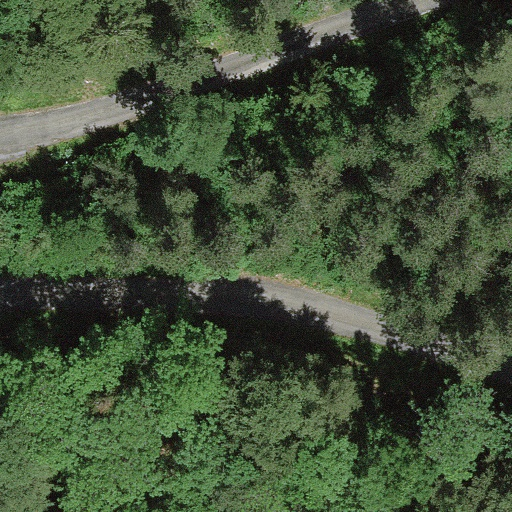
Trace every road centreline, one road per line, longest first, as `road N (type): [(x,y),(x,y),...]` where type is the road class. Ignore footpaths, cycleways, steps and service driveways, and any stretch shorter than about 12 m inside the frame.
road 1 (unclassified): [(511,373),(284,305),(158,295),(0,297)]
road 2 (unclassified): [(0,136),(114,110),(425,0)]
